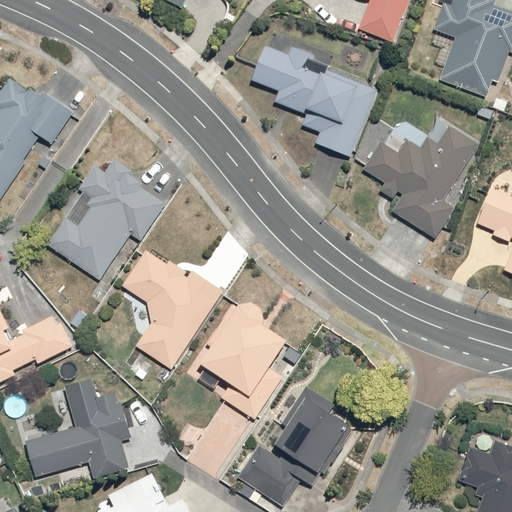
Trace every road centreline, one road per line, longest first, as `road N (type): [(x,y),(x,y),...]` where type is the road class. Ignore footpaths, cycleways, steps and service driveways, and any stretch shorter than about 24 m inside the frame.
road 1 (tertiary): [(451,332),(402,312),(330,264),(165,89),(84,28),(29,0)]
road 2 (residential): [(382,511),(451,332)]
